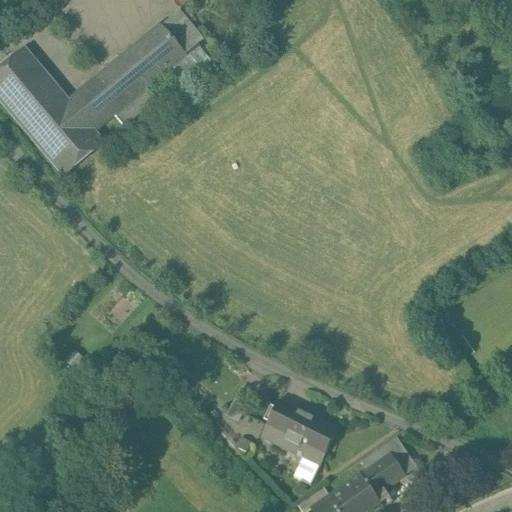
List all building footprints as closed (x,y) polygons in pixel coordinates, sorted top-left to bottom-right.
[(511,0),(489,0),(492,5),(500,19),(511,11),(511,0)] [(202,42),(178,13),(161,28),(184,56),(202,42)] [(160,27),(96,80),(121,110),(185,57),(184,56),(161,28),(160,27)] [(68,103),(24,52),(0,72),(0,100),(64,177),(102,144),(93,133),(68,103)] [(96,80),(68,103),(93,133),(121,110),(96,80)] [(85,358),(75,350),(64,362),(74,371),(85,358)] [(141,399),(123,382),(119,386),(108,398),(126,415),(141,399)] [(265,393),(251,386),(236,413),(251,423),(265,393)] [(337,431),(279,402),(262,439),(303,460),(304,460),(307,453),(323,461),(337,431)] [(396,439),(376,453),(383,462),(390,457),(403,448),(396,439)] [(417,469),(403,448),(390,457),(405,477),(417,469)] [(323,461),(307,453),(304,460),(303,460),(294,477),(294,479),(299,481),(311,487),(323,461)] [(383,462),(312,511),(379,511),(392,503),(384,491),(405,477),(390,457),(383,462)] [(286,473),(278,485),(292,493),(299,481),(294,479),(294,477),(286,473)]
